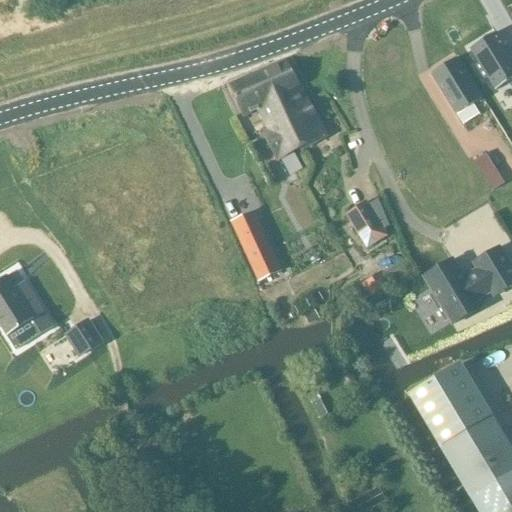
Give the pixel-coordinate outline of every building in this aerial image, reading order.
[(511,61),(494,33),(469,49),(478,64),(475,67),(483,80),(487,78),(495,91),(508,84),(511,90),(511,61)] [(430,74),(455,115),(481,99),(456,58),(430,74)] [(286,60),(254,75),(269,103),(277,98),(292,128),(289,129),(299,148),(300,151),(329,137),(300,87),(286,60)] [(269,103),(254,75),(229,86),(242,116),(257,109),(267,131),(263,133),(277,162),(300,151),(299,148),(289,129),(292,128),(277,98),(269,103)] [(493,189),(502,183),(483,153),(474,159),(493,189)] [(366,203),(347,215),(367,248),(386,236),(384,232),(369,207),(366,203)] [(259,228),(236,238),(256,282),(278,272),(259,228)] [(423,277),(434,294),(428,297),(444,323),(447,321),(450,327),(483,308),(479,301),(490,294),(492,298),(511,285),(511,268),(499,247),(473,263),(478,271),(464,279),(452,259),(423,277)] [(381,273),(361,284),(370,299),(390,287),(381,273)] [(8,274),(0,278),(0,319),(8,332),(32,318),(40,331),(52,323),(29,288),(21,293),(8,274)] [(313,308),(302,314),(307,325),(308,325),(319,319),(313,308)] [(101,342),(87,321),(65,335),(79,356),(101,342)] [(409,396),(478,511),(511,511),(511,450),(461,365),(409,396)] [(127,459),(157,511),(173,511),(187,504),(152,444),(127,459)]
